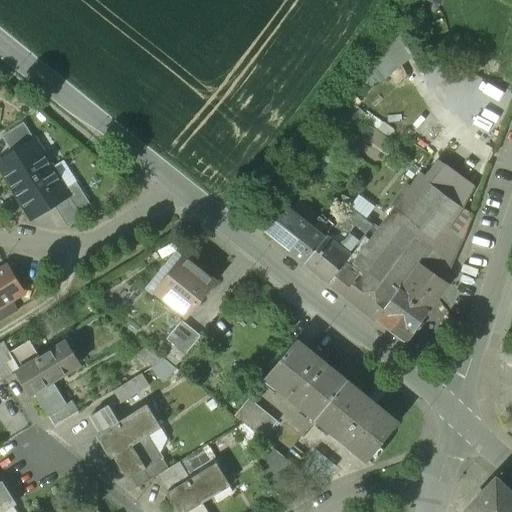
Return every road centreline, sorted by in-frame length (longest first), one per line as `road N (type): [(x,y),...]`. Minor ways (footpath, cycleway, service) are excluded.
road 1 (tertiary): [(457,415),(181,191)]
road 2 (track): [(384,0),(224,223)]
road 3 (tertiary): [(181,191),(0,46)]
road 4 (residential): [(181,191),(74,253),(0,231)]
road 5 (residential): [(511,240),(457,415)]
road 6 (residential): [(442,471),(412,469),(306,511)]
